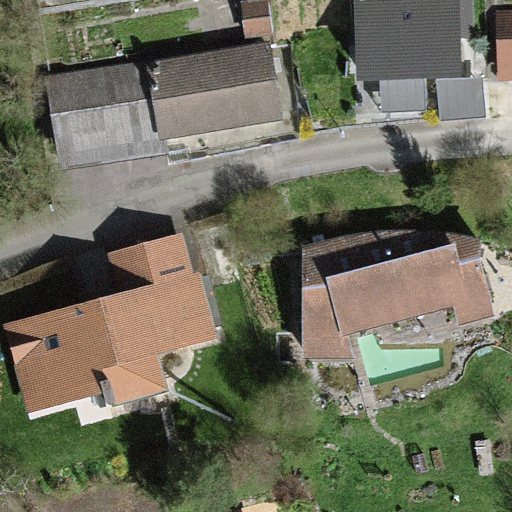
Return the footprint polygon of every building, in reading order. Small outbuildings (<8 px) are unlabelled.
[(501,55),(483,0),(372,0),(372,54),(501,55)] [(289,39),(173,64),(189,139),(305,114),(289,39)] [(156,61),(71,74),(84,165),(169,152),(156,61)] [(401,231),(325,253),(323,354),(376,352),(375,333),(406,330),(405,322),(436,314),(483,311),(485,326),(511,324),(511,269),(507,236),(401,231)] [(235,346),(201,233),(124,256),(136,295),(29,327),(58,421),(185,384),(179,362),(235,346)]
